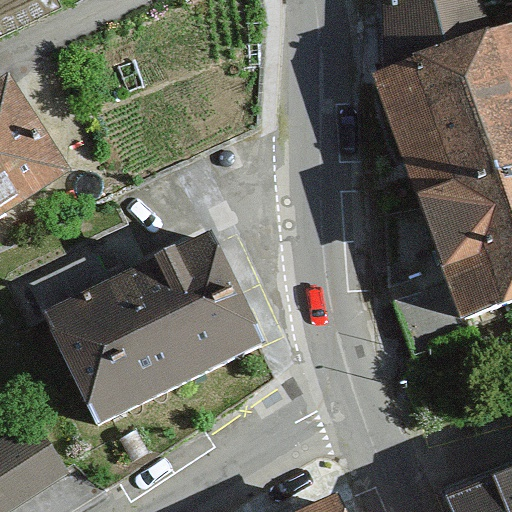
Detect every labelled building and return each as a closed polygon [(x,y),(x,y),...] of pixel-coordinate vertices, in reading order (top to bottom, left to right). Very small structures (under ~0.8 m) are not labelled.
[(511,302),(511,17),(481,24),(475,0),(399,0),(387,1),(390,79),(379,83),(464,320),(511,302)] [(0,213),(57,177),(0,88),(0,213)] [(99,427),(261,347),(209,242),(110,290),(93,257),(30,288),(99,427)] [(0,511),(6,511),(64,477),(33,428),(0,448),(0,511)] [(511,511),(511,481),(448,507),(450,511),(511,511)]
